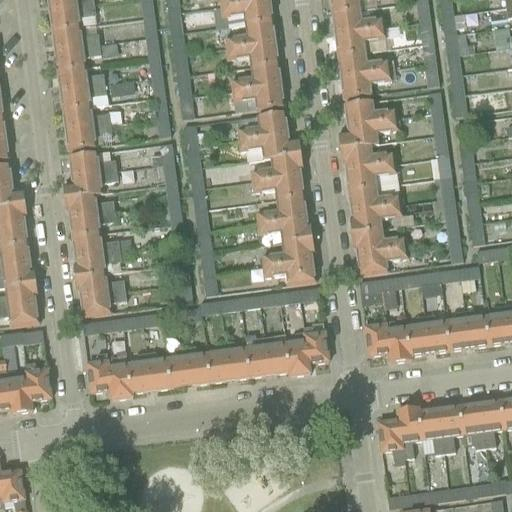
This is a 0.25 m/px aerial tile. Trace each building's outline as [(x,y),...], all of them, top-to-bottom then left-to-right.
[(46,0),(49,15),(93,9),(92,0),(82,0),(76,1),(75,0),(46,0)] [(218,0),(220,11),(270,4),(269,0),(218,0)] [(329,0),(331,18),(360,14),(358,3),(379,1),(379,0),(329,0)] [(177,1),(165,2),(167,19),(179,17),(177,1)] [(151,2),(139,3),(141,18),(153,17),(151,2)] [(243,19),(245,29),(272,26),(270,4),(220,11),(222,22),(243,19)] [(450,5),(439,7),(441,22),(442,22),(443,22),(452,20),(450,5)] [(93,9),(49,15),(51,35),(80,31),(95,29),(94,20),(95,20),(93,9)] [(428,10),(416,11),(418,28),(430,26),(428,10)] [(331,18),(334,39),(384,32),(382,21),(361,24),(360,14),(331,18)] [(179,17),(167,19),(169,35),(181,33),(179,17)] [(442,22),(441,22),(443,37),(454,35),(452,20),(443,22),(442,22)] [(155,26),(143,28),(145,43),(157,41),(155,26)] [(224,42),(226,53),(275,47),(272,26),(245,29),(246,39),(224,42)] [(430,26),(418,28),(420,44),(432,42),(430,26)] [(51,35),(54,55),(99,49),(97,39),(81,41),(80,31),(51,35)] [(384,32),(334,39),(337,60),(365,56),(385,54),(384,43),(385,43),(384,32)] [(445,42),(443,42),(446,62),(447,62),(448,61),(458,60),(455,40),(446,41),(445,42)] [(157,41),(145,43),(147,58),(159,56),(157,41)] [(183,43),(170,44),(173,61),(185,59),(183,43)] [(249,61),(250,72),(278,68),(275,47),(226,53),(227,64),(249,61)] [(54,55),(56,75),(85,71),(84,61),(100,59),(99,49),(54,55)] [(434,52),(422,54),(424,70),(436,68),(434,52)] [(337,60),(340,81),(389,75),(388,64),(367,67),(365,56),(337,60)] [(185,59),(173,61),(175,77),(187,76),(185,59)] [(447,62),(446,62),(448,77),(460,75),(458,60),(448,61),(447,62)] [(160,66),(148,68),(150,83),(162,81),(160,66)] [(231,85),(232,96),(281,89),(278,68),(250,72),(252,82),(231,85)] [(436,68),(424,70),(426,86),(438,85),(436,68)] [(56,75),(59,95),(104,89),(103,78),(86,80),(85,71),(56,75)] [(389,75),(340,81),(343,103),(371,99),(370,88),(391,86),(389,75)] [(162,81),(150,83),(152,98),(164,96),(162,81)] [(188,85),(176,87),(178,103),(190,102),(188,85)] [(461,85),(449,87),(451,102),(453,102),(454,101),(463,100),(461,85)] [(117,88),(109,89),(111,101),(118,100),(117,88)] [(104,89),(59,95),(62,114),(90,111),(107,109),(104,89)] [(281,89),(232,96),(233,106),(235,118),(256,115),(264,114),(284,111),(281,89)] [(453,102),(451,102),(453,117),(465,115),(463,100),(454,101),(453,102)] [(440,101),(428,103),(430,119),(442,118),(440,101)] [(190,102),(178,103),(181,119),(193,118),(190,102)] [(344,109),(346,131),(396,124),(394,112),(373,115),(372,105),(344,109)] [(165,106),(153,108),(155,122),(167,121),(165,106)] [(62,114),(64,134),(109,128),(108,118),(92,120),(90,111),(62,114)] [(237,135),(238,145),(288,139),(285,117),(257,121),(258,132),(237,135)] [(442,118),(430,119),(433,136),(444,134),(442,118)] [(167,121),(155,122),(158,138),(169,136),(167,121)] [(338,138),(340,153),(378,148),(376,137),(397,134),(396,124),(346,131),(347,137),(338,138)] [(109,128),(64,134),(67,155),(96,151),(94,141),(111,138),(109,128)] [(468,131),(456,133),(458,149),(459,149),(460,148),(470,147),(468,131)] [(195,135),(183,137),(185,153),(197,151),(195,135)] [(270,162),(270,163),(300,159),(298,144),(288,145),(288,139),(238,145),(240,156),(261,153),(262,163),(270,162)] [(5,142),(0,142),(0,163),(8,162),(5,142)] [(446,144),(434,146),(436,162),(448,160),(446,144)] [(459,149),(458,149),(460,165),(472,163),(470,147),(460,148),(459,149)] [(370,149),(340,153),(342,168),(344,168),(345,174),(394,167),(393,156),(371,159),(371,152),(370,150),(370,149)] [(197,151),(185,153),(187,170),(199,168),(197,151)] [(172,152),(159,154),(161,169),(174,167),(172,152)] [(68,161),(70,181),(115,175),(114,164),(98,166),(97,157),(68,161)] [(250,176),(251,187),(301,180),(300,173),(302,173),(300,159),(270,163),(271,173),(250,176)] [(448,160),(436,162),(438,178),(450,177),(448,160)] [(429,163),(432,184),(439,183),(438,178),(436,162),(429,163)] [(174,167),(161,169),(163,184),(176,182),(174,167)] [(394,167),(345,174),(348,195),(397,189),(394,167)] [(0,190),(12,189),(9,169),(0,170),(0,190)] [(473,173),(461,175),(463,189),(464,189),(466,189),(475,187),(473,173)] [(62,190),(64,202),(102,197),(101,188),(117,186),(115,175),(70,181),(71,188),(62,190)] [(201,177),(188,179),(191,195),(203,193),(201,177)] [(274,194),(276,205),(303,201),(301,180),(251,187),(253,197),(274,194)] [(439,183),(442,204),(454,203),(451,181),(439,183)] [(432,184),(435,205),(442,204),(439,183),(432,184)] [(464,189),(463,189),(465,204),(477,203),(475,187),(466,189),(464,189)] [(12,189),(0,190),(0,210),(24,208),(22,195),(13,196),(12,189)] [(397,189),(348,195),(350,216),(400,210),(397,189)] [(177,192),(165,194),(166,209),(179,207),(177,192)] [(203,193),(191,195),(193,210),(205,209),(203,193)] [(68,214),(69,222),(113,216),(112,205),(96,207),(95,199),(102,198),(102,197),(64,202),(65,215),(68,214)] [(256,219),(257,229),(306,222),(303,201),(276,205),(277,216),(256,219)] [(442,204),(445,225),(456,224),(454,203),(442,204)] [(445,225),(442,204),(435,205),(431,206),(434,227),(445,225)] [(179,207),(166,209),(168,223),(181,222),(179,207)] [(0,231),(25,228),(24,220),(26,220),(24,208),(0,210),(0,231)] [(349,223),(351,238),(382,234),(380,223),(390,222),(402,220),(400,210),(350,216),(351,223),(349,223)] [(479,213),(467,214),(469,230),(470,229),(472,229),(481,228),(479,213)] [(69,222),(71,242),(100,238),(99,228),(115,226),(113,216),(69,222)] [(402,220),(390,222),(391,233),(413,230),(412,219),(402,220)] [(206,221),(194,222),(196,239),(209,237),(206,221)] [(280,237),(281,247),(311,243),(309,228),(307,228),(306,222),(257,229),(259,239),(280,237)] [(0,251),(28,248),(25,228),(0,231),(0,251)] [(470,229),(469,230),(471,245),(483,243),(481,228),(472,229),(470,229)] [(457,229),(445,230),(448,247),(459,245),(457,229)] [(182,232),(170,233),(172,248),(184,247),(182,232)] [(355,252),(356,259),(406,252),(404,241),(383,243),(382,234),(351,238),(353,253),(355,252)] [(209,237),(196,239),(199,255),(211,254),(209,237)] [(71,242),(74,261),(119,255),(117,245),(101,247),(100,238),(71,242)] [(262,261),(263,271),(312,265),(311,258),(313,258),(311,243),(281,247),(283,258),(262,261)] [(459,245),(448,247),(450,262),(461,261),(459,245)] [(184,247),(172,248),(174,263),(186,262),(184,247)] [(0,271),(30,267),(28,248),(0,251),(0,271)] [(496,263),(510,262),(508,251),(495,252),(496,263)] [(406,252),(356,259),(359,280),(387,277),(386,265),(407,263),(406,252)] [(483,265),(496,263),(495,252),(482,254),(483,265)] [(73,269),(74,281),(105,277),(104,268),(120,266),(119,255),(74,261),(75,269),(73,269)] [(212,264),(200,266),(202,280),(214,279),(212,264)] [(312,265),(263,271),(264,282),(286,279),(287,290),(315,286),(312,265)] [(30,267),(0,271),(0,291),(4,291),(35,287),(33,274),(31,274),(30,267)] [(471,270),(457,272),(459,285),(473,283),(471,270)] [(188,271),(175,273),(177,288),(190,286),(188,271)] [(457,272),(444,274),(446,287),(459,285),(457,272)] [(437,275),(417,278),(419,290),(439,287),(437,275)] [(78,293),(79,301),(124,295),(122,284),(106,286),(105,277),(74,281),(76,294),(78,293)] [(417,278),(404,279),(405,292),(419,290),(417,278)] [(214,279),(202,280),(204,295),(216,293),(214,279)] [(392,281),(379,283),(381,295),(394,294),(392,281)] [(379,283),(357,286),(359,298),(381,295),(379,283)] [(473,283),(459,285),(460,298),(474,296),(473,283)] [(190,286),(177,288),(179,303),(192,301),(190,286)] [(0,300),(0,311),(35,307),(34,300),(36,299),(35,287),(4,291),(5,300),(0,300)] [(439,287),(419,290),(421,301),(440,299),(439,287)] [(312,293),(298,295),(299,306),(313,304),(318,303),(317,292),(316,292),(312,293)] [(394,294),(381,295),(382,307),(383,313),(396,312),(394,294)] [(124,295),(79,301),(82,321),(111,317),(109,307),(125,305),(124,295)] [(285,296),(287,307),(299,306),(298,295),(285,296)] [(381,295),(359,298),(361,310),(382,307),(381,295)] [(260,311),(273,309),(271,298),(258,300),(260,311)] [(258,300),(245,301),(246,313),(260,311),(258,300)] [(220,316),(234,314),(232,303),(219,305),(220,316)] [(219,305),(206,306),(207,318),(220,316),(219,305)] [(511,306),(508,308),(502,308),(507,346),(511,345),(511,306)] [(35,307),(0,311),(0,322),(8,321),(9,331),(38,327),(35,307)] [(494,318),(484,320),(484,321),(488,349),(507,346),(502,308),(498,309),(493,310),(494,318)] [(468,313),(463,314),(468,352),(488,349),(484,321),(484,320),(474,321),(473,312),(468,313)] [(181,326),(194,325),(193,314),(180,315),(181,326)] [(454,324),(444,325),(444,326),(448,354),(468,352),(463,314),(458,314),(453,315),(454,324)] [(168,328),(181,326),(180,315),(166,317),(168,328)] [(429,318),(423,319),(428,357),(448,354),(444,326),(444,325),(434,326),(433,317),(429,318)] [(155,330),(154,319),(140,320),(142,331),(155,330)] [(375,329),(363,331),(368,360),(388,357),(384,326),(383,319),(378,320),(374,321),(375,329)] [(415,329),(404,330),(405,331),(408,360),(410,360),(412,359),(428,357),(423,319),(419,319),(414,320),(415,329)] [(140,320),(127,322),(129,333),(142,331),(140,320)] [(103,337),(116,335),(115,324),(101,326),(103,337)] [(390,325),(384,326),(388,357),(389,367),(409,364),(408,360),(405,331),(404,330),(394,332),(393,325),(390,325)] [(89,338),(103,337),(101,326),(87,327),(89,338)] [(308,331),(303,332),(303,337),(308,368),(328,366),(324,337),(323,327),(311,328),(311,331),(308,331)] [(34,335),(22,336),(24,347),(36,346),(34,335)] [(15,336),(1,338),(3,350),(16,348),(15,337),(15,336)] [(295,345),(285,347),(289,376),(289,381),(309,378),(308,368),(303,337),(298,337),(294,338),(295,345)] [(269,340),(264,340),(264,342),(264,343),(269,379),(285,377),(288,376),(289,376),(285,347),(274,348),(273,342),(273,341),(273,339),(269,340)] [(256,351),(245,352),(249,381),(269,379),(264,343),(264,342),(264,340),(259,341),(254,342),(255,343),(255,344),(256,351)] [(229,345),(224,346),(229,384),(249,381),(245,352),(235,353),(234,344),(229,345)] [(216,356),(206,357),(210,387),(229,384),(224,346),(219,346),(215,347),(216,356)] [(6,374),(15,373),(13,349),(3,350),(4,365),(6,374)] [(190,350),(185,351),(190,389),(210,387),(206,357),(195,359),(194,350),(190,350)] [(176,361),(166,362),(170,392),(190,389),(185,351),(179,351),(175,352),(176,361)] [(150,355),(145,356),(150,395),(170,392),(166,362),(156,364),(155,354),(150,355)] [(97,366),(86,368),(88,384),(90,397),(106,395),(110,394),(106,362),(105,356),(100,357),(96,357),(97,366)] [(137,366),(127,368),(131,397),(133,397),(150,395),(145,356),(140,357),(136,357),(137,366)] [(111,361),(106,362),(110,394),(111,404),(131,401),(131,397),(127,368),(117,369),(116,360),(111,361)] [(0,414),(9,413),(10,413),(11,413),(6,374),(4,365),(0,365),(0,414)] [(34,365),(24,366),(26,381),(29,405),(30,405),(50,402),(46,373),(35,375),(34,365)] [(15,373),(6,374),(11,413),(10,413),(10,417),(31,414),(30,405),(29,405),(26,381),(16,382),(15,373)] [(511,403),(498,405),(502,434),(511,432),(511,403)] [(498,405),(478,408),(484,453),(495,451),(493,435),(502,434),(498,405)] [(478,408),(458,410),(462,440),(472,438),(475,454),(484,453),(478,408)] [(458,410),(438,413),(444,458),(455,456),(453,441),(462,440),(458,410)] [(396,414),(397,424),(398,424),(403,464),(414,463),(413,462),(411,446),(421,445),(417,415),(418,415),(418,411),(417,411),(396,414)] [(438,413),(418,415),(417,415),(421,445),(431,443),(433,459),(444,458),(438,413)] [(403,464),(398,424),(397,424),(376,426),(378,440),(380,456),(391,455),(393,471),(404,470),(403,464)] [(0,476),(0,494),(1,500),(2,506),(12,505),(13,511),(24,511),(20,479),(20,474),(0,476)] [(504,486),(489,488),(491,500),(506,498),(504,486)] [(489,488),(474,490),(476,503),(491,500),(489,488)] [(464,492),(448,494),(450,506),(465,504),(464,492)] [(448,494),(433,496),(435,508),(450,506),(448,494)] [(423,498),(408,500),(409,511),(410,511),(425,510),(423,498)] [(409,511),(408,500),(392,502),(393,511),(409,511)]
